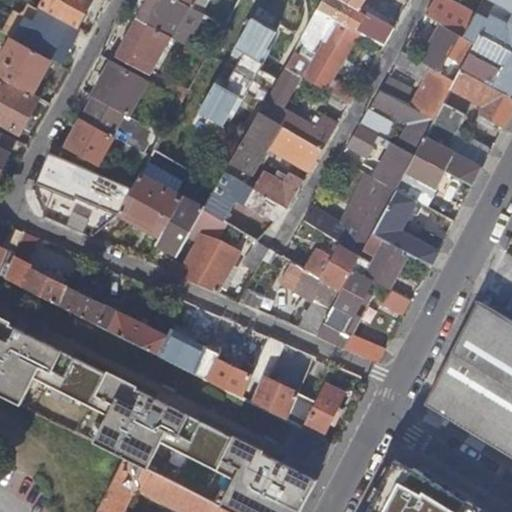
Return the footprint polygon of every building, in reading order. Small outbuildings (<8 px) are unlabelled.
[(79,27),(93,0),(45,0),(42,6),(79,27)] [(150,0),(140,18),(159,29),(167,16),(179,22),(188,4),(180,0),(150,0)] [(364,0),(325,0),(320,9),(329,15),(339,20),(342,16),(349,20),(346,24),(361,32),(386,46),(397,27),(361,7),(364,0)] [(435,0),(427,15),(432,18),(444,24),(456,3),(451,0),(435,0)] [(511,49),(511,0),(494,0),(500,3),(490,20),(478,14),(478,15),(466,37),(477,44),(478,42),(483,33),(489,36),(511,49)] [(444,24),(466,37),(478,15),(456,3),(444,24)] [(32,9),(15,38),(28,46),(30,44),(60,61),(76,32),(46,15),(45,16),(32,9)] [(329,15),(320,9),(313,22),(304,38),(322,50),(314,65),(295,53),(287,67),(302,76),(327,90),(361,32),(346,24),(339,20),(329,15)] [(432,18),(427,15),(424,20),(429,23),(432,18)] [(339,20),(346,24),(349,20),(342,16),(339,20)] [(152,74),(173,37),(159,29),(140,18),(119,56),(142,68),(152,74)] [(275,33),(255,21),(236,54),(244,58),(231,81),(222,76),(201,113),(225,126),(241,98),(247,99),(251,91),(260,96),(271,76),(259,70),(263,63),(259,60),(275,33)] [(222,31),(225,25),(221,22),(217,29),(222,31)] [(443,28),(423,62),(441,72),(453,50),(464,56),(471,44),(443,28)] [(484,45),(489,36),(483,33),(478,42),(484,45)] [(12,39),(0,60),(0,77),(1,77),(33,96),(52,61),(12,39)] [(463,70),(511,96),(511,70),(511,71),(479,53),(481,49),(476,46),(463,70)] [(409,105),(436,119),(437,119),(445,103),(453,88),(457,81),(441,72),(423,62),(405,52),(399,63),(430,79),(422,94),(417,102),(412,99),(409,105)] [(116,63),(138,75),(142,68),(119,56),(116,63)] [(96,97),(129,116),(149,81),(138,75),(116,63),(96,97)] [(285,126),(325,149),(339,125),(323,116),(321,118),(317,116),(314,122),(284,106),(302,76),(287,67),(262,113),(280,124),(285,126)] [(498,121),(506,125),(511,113),(511,96),(463,70),(457,81),(453,88),(487,105),(483,113),(498,121)] [(390,76),(382,91),(409,105),(412,99),(417,102),(422,94),(390,76)] [(0,122),(20,134),(40,99),(33,96),(1,77),(0,78),(0,83),(2,85),(0,88),(0,122)] [(348,77),(344,83),(359,92),(362,86),(348,77)] [(335,95),(351,104),(359,92),(344,83),(339,80),(331,93),(335,95)] [(166,91),(184,101),(190,91),(172,81),(166,91)] [(411,123),(399,146),(412,153),(417,155),(417,154),(420,150),(429,133),(436,119),(409,105),(382,91),(374,104),(411,123)] [(346,114),(351,104),(335,95),(329,105),(346,114)] [(115,138),(122,142),(135,119),(129,116),(96,97),(84,121),(115,138)] [(454,128),(459,131),(468,115),(445,103),(437,119),(454,128)] [(372,108),(361,125),(388,140),(398,124),(398,122),(372,108)] [(247,139),(246,141),(228,173),(247,184),(280,124),(262,113),(247,139)] [(495,128),(498,121),(483,113),(479,120),(495,128)] [(448,171),(474,185),(484,166),(493,149),(459,131),(454,128),(437,119),(436,119),(429,133),(420,150),(417,154),(448,171)] [(132,127),(160,142),(164,135),(154,130),(136,120),(132,127)] [(99,165),(115,138),(84,121),(69,148),(99,165)] [(388,140),(361,125),(349,145),(369,156),(374,148),(381,152),(388,140)] [(154,130),(164,135),(167,129),(164,127),(163,129),(157,126),(154,130)] [(312,171),(325,149),(285,126),(273,149),(312,171)] [(0,148),(11,154),(16,142),(0,134),(0,148)] [(376,178),(398,190),(407,172),(417,155),(412,153),(399,146),(395,144),(376,178)] [(0,176),(11,154),(0,148),(0,176)] [(51,153),(38,183),(121,214),(134,190),(113,180),(51,153)] [(134,190),(151,158),(143,153),(131,176),(118,169),(113,180),(134,190)] [(417,155),(407,172),(438,189),(448,171),(417,154),(417,155)] [(171,169),(151,158),(134,190),(121,214),(162,237),(184,198),(162,185),(171,169)] [(258,190),(290,209),(306,182),(291,173),(286,182),(265,170),(258,181),(253,179),(250,186),(257,190),(258,190)] [(407,172),(398,190),(418,200),(429,206),(438,189),(407,172)] [(206,211),(223,221),(237,198),(278,222),(290,209),(258,190),(257,190),(250,186),(247,184),(228,173),(207,209),(206,211)] [(344,244),(363,255),(375,233),(398,190),(376,178),(369,174),(342,228),(337,225),(338,221),(316,208),(308,222),(344,244)] [(410,253),(432,266),(439,251),(402,231),(418,200),(398,190),(375,233),(410,253)] [(159,243),(180,255),(190,238),(195,229),(199,222),(206,211),(207,209),(185,196),(184,198),(162,237),(159,243)] [(220,240),(229,224),(223,221),(206,211),(199,222),(195,229),(220,240)] [(26,234),(13,228),(4,249),(0,246),(0,275),(6,278),(26,234)] [(363,255),(355,269),(375,279),(391,288),(410,253),(375,233),(363,255)] [(6,278),(62,306),(69,288),(28,267),(39,239),(26,234),(6,278)] [(170,272),(218,293),(242,252),(203,236),(184,267),(176,262),(170,272)] [(246,262),(259,270),(271,249),(259,242),(246,262)] [(343,291),(355,269),(363,255),(344,244),(335,260),(319,250),(308,270),(343,291)] [(301,327),(319,335),(343,291),(308,270),(306,269),(291,261),(280,281),(315,302),(301,327)] [(343,291),(319,335),(380,363),(386,351),(353,334),(364,313),(358,310),(363,301),(368,292),(375,279),(355,269),(343,291)] [(135,280),(124,306),(123,309),(135,314),(143,295),(152,287),(135,280)] [(69,288),(62,306),(113,332),(121,313),(123,309),(124,306),(108,298),(105,306),(93,299),(96,292),(87,287),(83,294),(69,288)] [(239,301),(259,310),(265,296),(248,288),(239,301)] [(368,292),(363,301),(368,303),(373,295),(368,292)] [(184,301),(174,323),(188,329),(198,307),(184,301)] [(511,319),(481,301),(445,369),(511,410),(511,319)] [(121,313),(113,332),(160,355),(167,339),(168,337),(121,313)] [(223,507),(232,511),(301,511),(318,481),(0,318),(0,394),(24,407),(37,380),(111,417),(98,444),(127,459),(149,470),(163,442),(237,479),(223,507)] [(299,395),(300,395),(267,379),(284,344),(270,338),(255,374),(264,379),(255,404),(289,421),(299,395)] [(167,339),(160,355),(198,375),(205,357),(167,339)] [(205,357),(198,375),(209,380),(218,360),(206,355),(205,357)] [(218,360),(209,380),(243,398),(252,376),(218,360)] [(511,410),(445,369),(426,405),(511,457),(511,410)] [(264,379),(255,374),(245,399),(255,404),(264,379)] [(289,421),(323,438),(345,395),(328,386),(317,405),(299,395),(289,421)] [(487,511),(398,457),(369,511),(487,511)] [(149,470),(127,459),(100,511),(103,511),(124,511),(133,495),(139,498),(142,492),(182,511),(232,511),(223,507),(149,470)]
